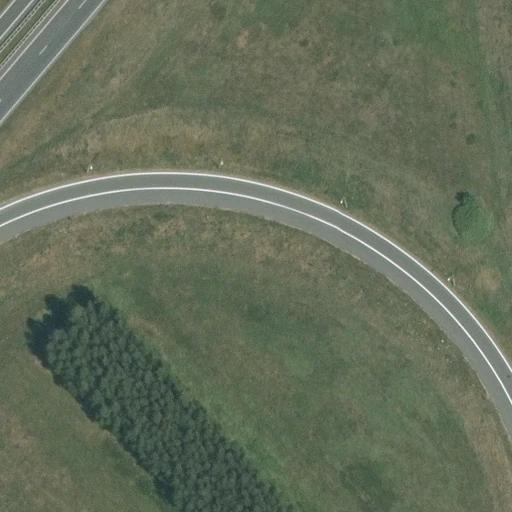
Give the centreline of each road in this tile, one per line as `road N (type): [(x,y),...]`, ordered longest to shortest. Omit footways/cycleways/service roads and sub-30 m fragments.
road 1 (motorway): [(0,219),(64,195),(181,182),(248,190),(320,213),(425,279),(475,331),(511,389)]
road 2 (trunk): [(0,102),(88,0)]
